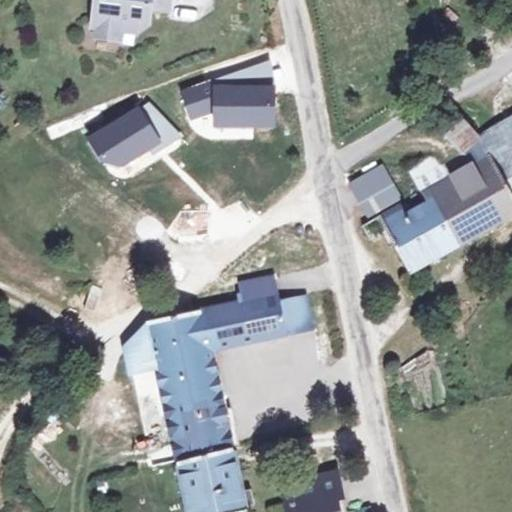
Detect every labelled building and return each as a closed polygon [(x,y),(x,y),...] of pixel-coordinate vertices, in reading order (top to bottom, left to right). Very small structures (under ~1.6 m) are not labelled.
[(95,0),(93,2),(90,26),(95,27),(94,36),(117,39),(118,26),(119,17),(135,18),(146,20),(148,5),(166,7),(167,0),(95,0)] [(135,18),(119,17),(118,26),(134,28),(135,18)] [(404,278),(511,215),(511,149),(511,150),(497,130),(464,149),(455,136),(433,151),(455,176),(455,182),(422,199),(427,208),(408,219),(396,198),(354,223),(359,233),(373,224),(404,278)] [(344,194),(347,203),(354,214),(391,192),(378,171),(344,194)] [(77,246),(121,237),(117,214),(73,223),(77,246)] [(147,248),(127,260),(141,282),(161,270),(147,248)] [(118,256),(82,264),(87,281),(123,272),(118,256)] [(155,479),(182,473),(217,465),(241,460),(219,361),(318,338),(308,299),(282,305),(276,281),(244,289),(246,299),(240,301),(241,307),(150,329),(124,351),(128,370),(158,363),(179,455),(151,462),(154,473),(155,479)] [(77,401),(51,426),(88,465),(113,439),(77,401)] [(217,465),(182,473),(192,511),(261,511),(258,501),(251,502),(241,460),(217,465)] [(334,483),(281,499),(283,511),(335,511),(335,510),(341,509),(334,483)]
